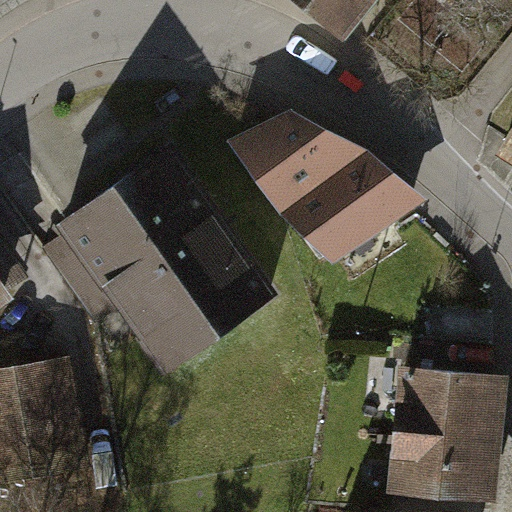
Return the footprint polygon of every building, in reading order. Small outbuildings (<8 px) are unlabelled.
[(299,0),(341,34),(369,0),(299,0)] [(289,224),(305,213),(372,167),(283,126),(241,155),(289,224)] [(175,140),(55,220),(160,375),(280,295),(175,140)] [(305,213),(340,263),(415,212),(372,167),(305,213)] [(0,316),(12,309),(0,290),(0,316)] [(0,379),(0,498),(89,483),(68,367),(0,379)] [(394,494),(488,504),(501,380),(407,370),(394,494)]
